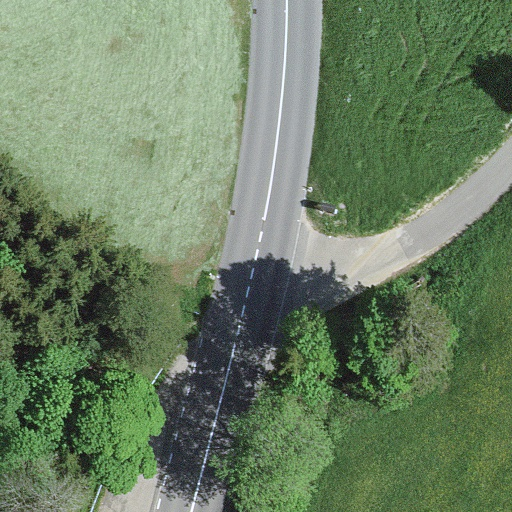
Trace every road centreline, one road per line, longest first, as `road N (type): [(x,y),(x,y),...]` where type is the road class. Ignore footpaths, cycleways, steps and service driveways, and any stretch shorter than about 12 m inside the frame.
road 1 (secondary): [(190,511),(264,216),(286,0)]
road 2 (track): [(511,158),(398,248),(328,268),(253,268)]
